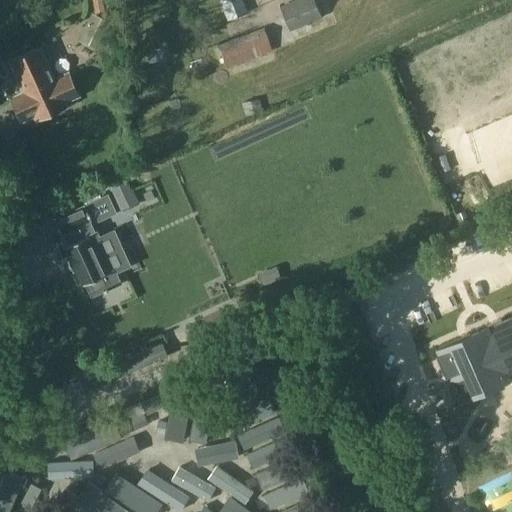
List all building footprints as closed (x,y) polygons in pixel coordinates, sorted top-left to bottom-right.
[(313,0),(294,0),(280,6),(290,31),(322,18),(313,0)] [(92,15),(78,43),(98,53),(112,25),(92,15)] [(264,27),(219,42),(226,67),(272,51),(264,27)] [(23,93),(10,98),(19,123),(35,117),(36,121),(68,109),(66,103),(80,98),(70,71),(53,77),(41,46),(10,59),(23,93)] [(127,179),(110,187),(121,210),(138,202),(127,179)] [(84,206),(54,219),(62,237),(64,236),(68,245),(64,247),(69,257),(66,258),(72,271),(74,270),(81,286),(85,284),(89,293),(105,286),(118,280),(114,271),(96,232),(94,233),(90,225),(92,224),(84,206)] [(468,314),(511,294),(511,275),(506,262),(455,285),(468,314)] [(438,354),(436,355),(438,359),(439,358),(446,372),(444,373),(445,377),(447,376),(459,402),(478,393),(477,391),(509,377),(505,368),(511,364),(511,316),(502,321),(501,318),(486,324),(487,328),(436,350),(438,354)] [(121,384),(119,363),(99,364),(101,386),(121,384)] [(44,388),(58,418),(104,397),(96,379),(88,383),(83,371),(44,388)] [(220,415),(233,451),(269,438),(256,401),(220,415)] [(134,447),(137,411),(126,410),(122,446),(134,447)] [(159,445),(163,415),(146,413),(142,443),(159,445)] [(208,442),(190,454),(215,491),(233,479),(208,442)] [(326,446),(330,463),(347,458),(343,442),(326,446)] [(84,459),(88,477),(134,468),(131,450),(84,459)] [(165,495),(178,504),(190,485),(150,458),(139,475),(132,470),(120,487),(155,510),(165,495)] [(125,511),(132,511),(140,502),(107,477),(97,490),(125,511)] [(342,500),(364,495),(361,480),(338,486),(342,500)] [(263,511),(274,511),(301,502),(295,486),(259,500),(263,511)] [(89,511),(63,489),(51,502),(61,511),(89,511)] [(240,511),(210,491),(197,510),(199,511),(240,511)]
